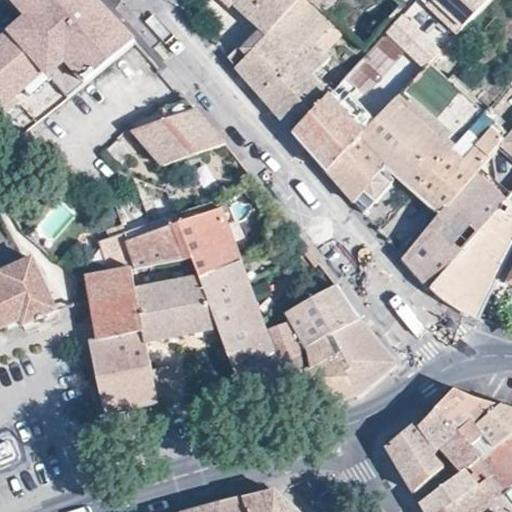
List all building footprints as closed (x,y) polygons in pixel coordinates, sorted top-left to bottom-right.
[(133,41),(97,5),(92,0),(18,0),(31,15),(0,40),(0,114),(20,98),(16,94),(25,87),(46,70),(53,78),(67,96),(133,41)] [(227,0),(260,29),(267,36),(299,0),(227,0)] [(237,69),(295,133),(331,94),(319,81),(327,72),(322,67),(330,58),(326,54),(317,46),(322,41),(331,49),(346,32),(364,50),(404,6),(397,0),(299,0),(267,36),(237,69)] [(421,0),(459,35),(491,0),(421,0)] [(422,35),(402,16),(387,33),(407,51),(422,35)] [(229,59),(237,69),(267,36),(260,29),(243,48),(241,46),(229,59)] [(441,53),(422,35),(407,51),(426,69),(430,64),(441,53)] [(317,46),(326,54),(331,49),(322,41),(317,46)] [(430,64),(442,75),(452,64),(441,53),(430,64)] [(394,173),(416,192),(485,113),(442,75),(430,64),(426,69),(364,135),(328,172),(364,215),(375,202),(376,202),(391,185),(390,185),(394,180),(390,177),(394,173)] [(32,96),(53,78),(46,70),(25,87),(32,96)] [(295,133),(328,172),(364,135),(331,94),(295,133)] [(226,145),(186,99),(160,109),(164,121),(133,132),(164,167),(226,145)] [(441,215),(477,174),(482,168),(498,149),(510,135),(501,128),(493,120),(498,115),(490,108),(485,113),(416,192),(441,215)] [(511,117),(501,128),(510,135),(511,131),(511,117)] [(511,131),(510,135),(498,149),(511,160),(511,131)] [(16,156),(0,164),(0,183),(24,171),(16,156)] [(477,174),(507,200),(511,194),(482,168),(477,174)] [(418,276),(431,290),(507,200),(477,174),(441,215),(403,259),(418,276)] [(28,178),(0,193),(8,208),(36,194),(28,178)] [(511,194),(507,200),(431,290),(443,302),(479,321),(511,254),(511,194)] [(124,234),(128,242),(222,209),(218,199),(124,234)] [(219,328),(242,385),(314,391),(305,371),(302,350),(305,349),(291,325),(268,333),(222,209),(128,242),(126,243),(135,268),(137,267),(138,269),(194,260),(200,278),(219,328)] [(100,243),(111,272),(132,269),(135,268),(126,243),(128,242),(124,234),(100,243)] [(0,330),(21,321),(24,326),(57,312),(33,260),(16,268),(0,274),(0,275),(4,283),(0,284),(0,330)] [(0,275),(0,274),(16,268),(14,265),(0,271),(0,284),(4,283),(0,275)] [(86,276),(90,300),(98,341),(91,342),(106,415),(159,403),(153,372),(147,343),(137,291),(132,269),(111,272),(86,276)] [(137,291),(147,343),(219,328),(200,278),(137,291)] [(286,315),(291,325),(305,349),(306,348),(318,342),(327,337),(333,334),(361,320),(338,286),(286,315)] [(318,342),(349,401),(360,397),(397,367),(398,363),(361,320),(333,334),(343,354),(338,357),(327,337),(318,342)] [(305,371),(314,391),(349,401),(318,342),(306,348),(311,368),(305,371)] [(153,372),(159,403),(189,397),(183,365),(153,372)] [(476,427),(500,406),(474,399),(455,390),(436,410),(471,447),(484,436),(476,427)] [(511,410),(500,406),(476,427),(484,436),(495,449),(511,436),(511,410)] [(471,447),(436,410),(427,419),(417,424),(438,453),(442,450),(452,462),(474,449),(471,447)] [(438,453),(417,424),(415,424),(387,447),(415,494),(445,468),(434,456),(438,453)] [(511,436),(495,449),(482,458),(468,468),(482,485),(444,511),(481,511),(500,496),(511,486),(511,436)] [(468,468),(482,458),(474,449),(452,462),(462,473),(468,468)] [(444,511),(482,485),(468,468),(462,473),(421,504),(426,511),(444,511)] [(298,511),(276,492),(245,500),(248,511),(298,511)] [(511,511),(500,496),(481,511),(511,511)] [(248,511),(245,500),(194,511),(248,511)]
